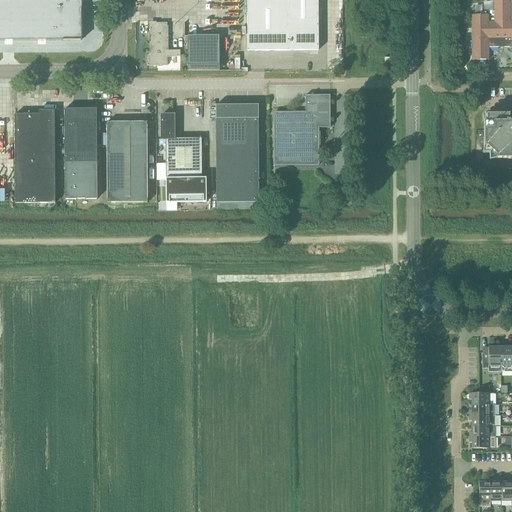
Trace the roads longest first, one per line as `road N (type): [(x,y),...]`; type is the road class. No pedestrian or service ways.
road 1 (tertiary): [(430,307),(414,266),(409,0)]
road 2 (unclassified): [(107,63),(130,84),(363,83)]
road 3 (unclassified): [(413,511),(411,340),(430,307)]
road 4 (residential): [(466,332),(466,376),(455,392),(457,469)]
